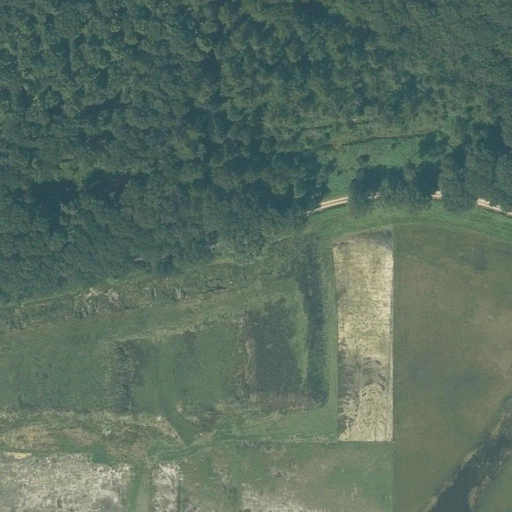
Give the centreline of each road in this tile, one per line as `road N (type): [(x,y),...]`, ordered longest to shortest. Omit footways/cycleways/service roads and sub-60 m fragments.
road 1 (track): [(511,212),(441,192),(374,192),(224,242),(0,286)]
road 2 (track): [(0,153),(511,93)]
road 3 (track): [(437,0),(364,7),(298,0)]
